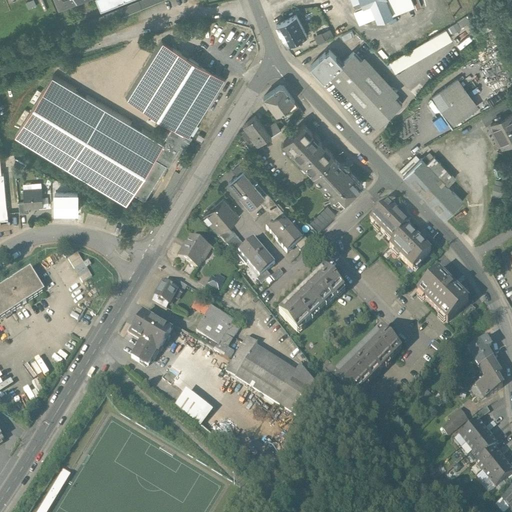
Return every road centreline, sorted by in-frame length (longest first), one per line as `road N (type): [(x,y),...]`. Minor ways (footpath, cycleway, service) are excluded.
road 1 (tertiary): [(0,497),(144,266)]
road 2 (tertiary): [(144,266),(275,57)]
road 3 (track): [(96,344),(267,511)]
road 4 (tertiary): [(511,355),(467,257),(392,179)]
road 5 (residential): [(329,237),(427,337),(399,365)]
road 6 (tertiary): [(392,179),(275,57)]
road 7 (unclassified): [(144,266),(103,240),(59,232),(0,254)]
